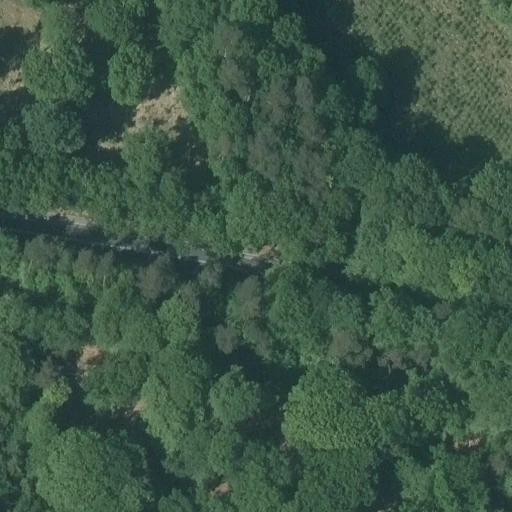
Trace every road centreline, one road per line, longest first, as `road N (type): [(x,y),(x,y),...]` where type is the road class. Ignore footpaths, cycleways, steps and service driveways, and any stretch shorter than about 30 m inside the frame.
road 1 (track): [(511,444),(399,402),(0,346)]
road 2 (primary): [(511,335),(237,270),(0,231)]
